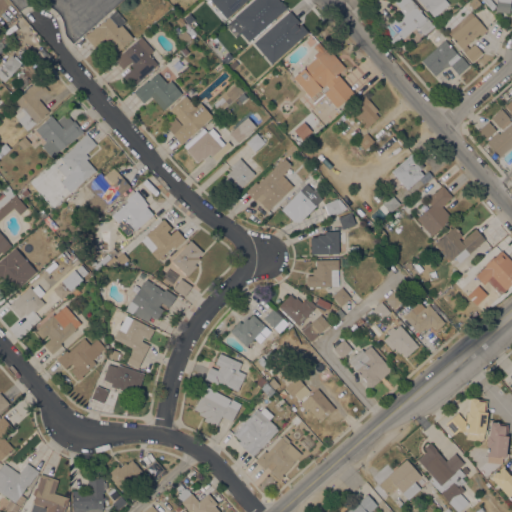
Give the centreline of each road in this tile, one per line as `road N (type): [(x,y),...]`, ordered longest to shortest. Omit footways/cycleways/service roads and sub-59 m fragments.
road 1 (residential): [(255,511),(226,476),(159,434),(76,435),(0,346)]
road 2 (residential): [(264,257),(188,200),(38,27)]
road 3 (secondary): [(509,315),(275,511)]
road 4 (residential): [(511,206),(326,0)]
road 5 (residential): [(264,257),(209,308),(179,358),(159,434)]
